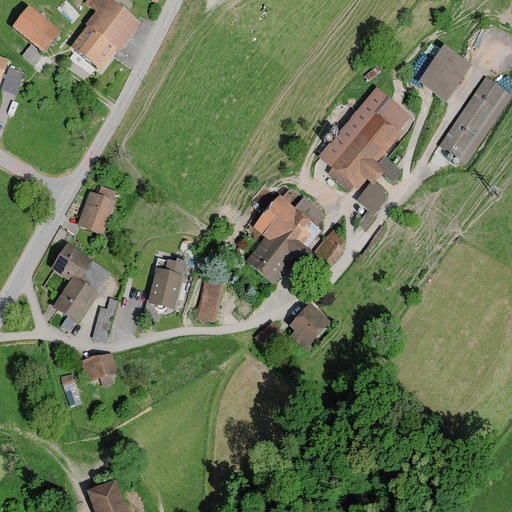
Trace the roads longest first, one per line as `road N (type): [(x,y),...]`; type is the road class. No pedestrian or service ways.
road 1 (track): [(230,511),(286,468),(505,145)]
road 2 (residential): [(43,335),(101,348),(246,325),(309,296),(351,254)]
road 3 (residential): [(351,254),(492,54)]
road 4 (unclassified): [(67,197),(175,0)]
road 5 (track): [(246,325),(244,350),(215,406),(210,511)]
